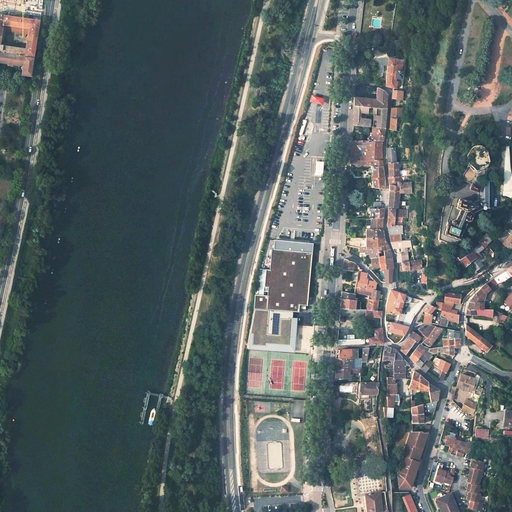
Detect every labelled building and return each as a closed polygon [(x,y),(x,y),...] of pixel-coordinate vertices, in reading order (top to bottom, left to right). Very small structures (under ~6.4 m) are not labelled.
[(0,0),(0,15),(20,18),(21,11),(15,10),(8,9),(9,0),(0,0)] [(34,20),(40,21),(42,2),(36,2),(34,20)] [(0,63),(23,67),(22,76),(31,78),(34,58),(35,51),(40,21),(34,20),(20,18),(0,15),(0,63)] [(401,72),(403,60),(388,58),(385,86),(393,88),(394,88),(395,78),(401,79),(402,72),(401,72)] [(386,110),(387,95),(383,91),(379,88),(377,88),(376,100),(355,98),(354,106),(386,110)] [(392,91),(392,98),(392,99),(396,99),(399,100),(400,92),(392,91)] [(315,95),(313,121),(321,122),(323,96),(315,95)] [(385,129),(386,110),(354,106),(353,126),(372,128),(385,129)] [(399,119),(400,108),(391,108),(390,118),(397,119),(399,119)] [(383,141),(385,129),(372,128),(371,138),(367,138),(367,141),(371,142),(371,141),(383,141)] [(350,164),(358,165),(365,165),(369,165),(371,167),(382,166),(382,160),(381,151),(383,142),(371,142),(367,141),(352,141),(351,151),(350,164)] [(396,162),(395,147),(386,148),(386,158),(387,158),(388,163),(396,162)] [(486,163),(486,152),(478,152),(479,164),(486,163)] [(399,177),(398,162),(396,162),(388,163),(388,178),(399,177)] [(322,174),(323,164),(315,164),(315,173),(322,174)] [(371,174),(371,179),(372,179),(384,179),(382,166),(371,167),(371,169),(372,170),(372,174),(371,174)] [(511,190),(511,186),(510,172),(503,173),(502,190),(502,192),(511,190)] [(491,208),(492,180),(485,180),(486,174),(482,183),(472,183),(471,189),(478,192),(478,200),(473,203),(458,199),(456,208),(460,209),(456,221),(454,219),(451,221),(450,223),(447,222),(441,240),(456,246),(458,240),(459,240),(462,232),(463,232),(468,221),(469,221),(470,221),(472,215),(472,214),(472,213),(482,208),(482,209),(483,209),(483,210),(484,210),(485,209),(486,208),(491,208)] [(402,183),(401,176),(399,177),(388,178),(387,178),(389,186),(389,191),(400,192),(399,183),(402,183)] [(380,190),(381,190),(382,190),(384,190),(384,183),(384,181),(384,179),(372,179),(371,179),(371,180),(372,180),(372,184),(371,185),(372,188),(380,189),(380,190)] [(409,193),(409,183),(402,183),(399,183),(400,192),(400,193),(409,193)] [(398,208),(400,193),(400,192),(389,191),(388,209),(395,209),(395,208),(398,208)] [(383,215),(383,208),(367,209),(367,211),(369,211),(371,212),(374,212),(374,218),(383,219),(383,215)] [(407,218),(408,211),(395,209),(388,209),(387,227),(394,226),(402,226),(403,218),(407,218)] [(383,230),(383,219),(374,218),(371,218),(371,219),(370,226),(366,226),(366,238),(385,238),(384,238),(383,230)] [(387,227),(389,235),(401,234),(403,234),(402,226),(394,226),(387,227)] [(511,245),(511,229),(511,230),(509,228),(507,231),(506,230),(498,238),(502,242),(502,243),(509,250),(511,245)] [(491,239),(486,232),(481,237),(487,244),(491,239)] [(401,241),(401,234),(389,235),(390,243),(401,241)] [(487,244),(481,237),(477,242),(478,244),(470,250),(474,256),(478,252),(482,249),(487,244)] [(391,253),(385,238),(366,238),(366,249),(377,250),(377,251),(380,251),(384,251),(384,256),(385,259),(392,258),(391,253)] [(411,247),(410,241),(401,241),(390,243),(393,249),(411,247)] [(316,251),(316,244),(287,242),(286,245),(282,245),(282,249),(274,249),(272,268),(272,275),(270,295),(255,294),(254,308),(299,312),(300,305),(309,306),(313,264),(315,264),(316,251)] [(470,250),(469,248),(457,256),(464,267),(469,263),(469,262),(476,258),(474,256),(470,250)] [(377,251),(377,250),(366,249),(365,249),(363,249),(362,253),(364,255),(369,254),(371,264),(379,263),(378,257),(378,253),(377,251)] [(481,256),(478,252),(474,256),(476,258),(469,262),(475,271),(482,266),(477,259),(481,256)] [(405,261),(404,253),(397,254),(397,262),(405,261)] [(393,269),(392,258),(385,259),(384,256),(378,257),(379,263),(380,267),(381,267),(382,271),(393,269)] [(367,274),(355,263),(344,259),(343,270),(346,271),(357,272),(367,274)] [(421,264),(421,260),(402,262),(403,271),(422,269),(421,264)] [(391,283),(393,269),(382,271),(382,272),(384,272),(385,283),(391,283)] [(498,283),(511,276),(506,269),(493,277),(498,283)] [(375,291),(376,286),(377,284),(367,272),(367,274),(357,272),(355,287),(373,290),(375,291)] [(491,289),(498,283),(493,277),(486,283),(491,289)] [(486,294),(491,290),(491,289),(486,283),(480,288),(481,289),(479,291),(483,296),(486,294)] [(371,300),(373,290),(355,287),(354,293),(369,295),(368,299),(371,300)] [(379,301),(380,291),(375,291),(373,290),(371,300),(379,301)] [(400,314),(405,295),(390,290),(388,296),(386,303),(385,311),(393,312),(392,313),(400,314)] [(511,304),(511,290),(502,301),(509,308),(511,304)] [(483,302),(486,294),(483,296),(479,291),(474,295),(477,299),(475,302),(483,302)] [(356,300),(356,297),(354,297),(354,294),(341,292),(341,299),(356,300)] [(459,303),(460,295),(445,292),(444,301),(459,303)] [(483,309),(483,302),(475,302),(477,299),(474,295),(469,302),(474,303),(474,309),(483,309)] [(355,306),(356,300),(341,299),(340,309),(355,310),(355,306)] [(377,311),(379,301),(371,300),(368,299),(366,310),(374,311),(374,310),(377,311)] [(456,314),(457,311),(451,309),(452,306),(436,302),(437,308),(437,309),(442,310),(456,314)] [(474,309),(474,303),(469,302),(467,309),(465,315),(474,315),(474,309)] [(430,315),(435,307),(429,305),(423,312),(424,313),(430,315)] [(299,312),(254,308),(247,345),(301,348),(305,312),(299,312)] [(365,317),(365,310),(359,310),(355,310),(340,309),(340,315),(365,317)] [(440,317),(442,310),(437,309),(432,315),(435,316),(440,317)] [(458,324),(458,315),(456,314),(442,310),(440,317),(441,317),(439,325),(444,326),(446,320),(448,320),(458,324)] [(430,324),(431,315),(430,315),(424,313),(423,324),(430,324)] [(439,325),(441,317),(440,317),(435,316),(433,324),(439,325)] [(486,352),(492,345),(465,324),(464,335),(486,352)] [(427,338),(435,327),(430,325),(429,327),(428,328),(426,327),(425,328),(422,333),(421,334),(427,338)] [(429,347),(443,329),(435,327),(427,338),(423,341),(422,342),(429,347)] [(383,344),(382,328),(378,328),(373,329),(374,337),(368,338),(369,345),(383,344)] [(459,339),(459,331),(446,329),(446,339),(459,339)] [(423,341),(427,338),(421,334),(422,333),(419,330),(416,334),(412,331),(408,336),(409,337),(400,350),(405,355),(415,341),(417,342),(420,338),(423,341)] [(365,346),(364,339),(354,339),(354,335),(347,335),(347,340),(338,340),(337,346),(358,347),(365,346)] [(460,348),(459,339),(446,339),(444,339),(441,338),(442,347),(436,348),(437,353),(443,352),(452,356),(453,353),(453,348),(460,348)] [(437,353),(436,348),(429,348),(423,346),(420,344),(415,351),(419,354),(422,350),(424,352),(421,355),(426,359),(427,360),(432,353),(437,353)] [(401,361),(403,359),(395,349),(384,346),(382,359),(382,360),(385,360),(393,360),(401,361)] [(357,359),(358,350),(339,350),(338,359),(353,359),(357,359)] [(421,355),(424,352),(422,350),(419,354),(415,351),(409,358),(415,363),(421,355)] [(420,367),(426,359),(421,355),(415,363),(420,367)] [(444,378),(450,364),(435,357),(435,358),(431,363),(432,364),(441,370),(439,376),(444,378)] [(352,369),(353,359),(338,359),(336,359),(334,368),(334,371),(335,371),(352,369)] [(430,365),(432,364),(431,363),(430,362),(427,360),(426,359),(420,367),(425,372),(430,365)] [(439,376),(441,370),(432,364),(430,365),(438,371),(435,380),(437,382),(439,376)] [(402,378),(402,367),(393,367),(393,368),(393,377),(393,378),(394,378),(402,378)] [(361,373),(361,368),(352,369),(335,371),(335,380),(349,378),(350,374),(361,373)] [(428,384),(428,382),(419,375),(413,371),(408,389),(411,389),(429,392),(428,384)] [(456,386),(470,390),(474,378),(459,374),(456,386)] [(394,384),(394,378),(393,378),(393,377),(387,377),(387,407),(383,407),(383,417),(393,418),(394,395),(396,394),(396,384),(394,384)] [(377,388),(377,383),(370,382),(360,382),(360,385),(359,399),(369,399),(369,395),(370,395),(375,395),(376,395),(377,388)] [(437,401),(439,390),(428,384),(429,392),(430,402),(437,401)] [(466,399),(462,410),(469,413),(472,403),(466,399)] [(422,414),(434,413),(437,401),(430,402),(412,407),(411,407),(411,415),(422,414)] [(511,426),(511,411),(505,410),(503,426),(511,426)] [(423,423),(422,414),(411,415),(412,423),(423,423)] [(487,438),(488,430),(475,429),(474,437),(487,438)] [(398,488),(410,488),(419,462),(418,461),(414,460),(415,458),(415,456),(419,458),(426,439),(421,437),(423,433),(422,433),(422,432),(412,432),(411,434),(403,456),(404,456),(398,472),(398,488)] [(447,435),(444,445),(447,446),(448,444),(449,445),(447,451),(451,452),(452,449),(455,440),(455,438),(447,435)] [(456,448),(458,449),(457,451),(455,456),(459,457),(463,443),(455,440),(452,449),(456,450),(456,448)] [(464,451),(466,451),(465,453),(469,454),(471,445),(463,443),(459,457),(462,458),(463,454),(464,453),(464,451)] [(471,468),(481,471),(484,463),(472,460),(470,467),(471,468)] [(439,462),(434,480),(442,483),(442,481),(445,472),(445,471),(442,470),(443,464),(439,462)] [(442,481),(450,484),(455,469),(451,468),(449,475),(448,475),(449,473),(445,472),(442,481)] [(469,475),(481,479),(483,471),(481,471),(471,468),(470,471),(473,472),(472,474),(469,473),(469,475)] [(469,483),(479,486),(481,479),(469,475),(468,478),(471,479),(470,481),(467,480),(467,483),(469,483)] [(469,492),(479,495),(481,487),(479,486),(469,483),(466,491),(469,492)] [(366,505),(366,511),(381,511),(381,506),(387,505),(385,492),(386,491),(386,490),(386,484),(364,486),(364,494),(366,505)] [(472,501),(480,503),(482,496),(479,495),(469,492),(468,495),(471,496),(470,498),(468,497),(467,500),(472,501)] [(459,511),(457,507),(457,506),(454,500),(453,500),(450,493),(438,498),(440,502),(437,503),(441,511),(459,511)] [(417,511),(410,494),(402,498),(403,500),(407,511),(417,511)] [(472,509),(482,511),(484,504),(482,504),(480,503),(472,501),(471,504),(474,505),(473,507),(470,506),(470,508),(472,509)]
